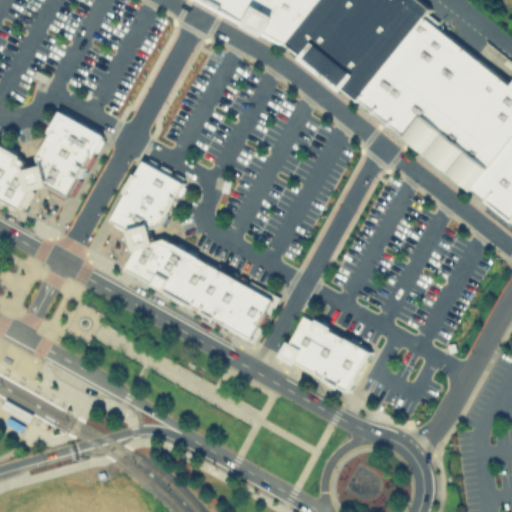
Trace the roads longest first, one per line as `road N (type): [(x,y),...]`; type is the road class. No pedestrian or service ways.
road 1 (secondary): [(228,356),(80,274)]
road 2 (secondary): [(203,446),(319,511)]
